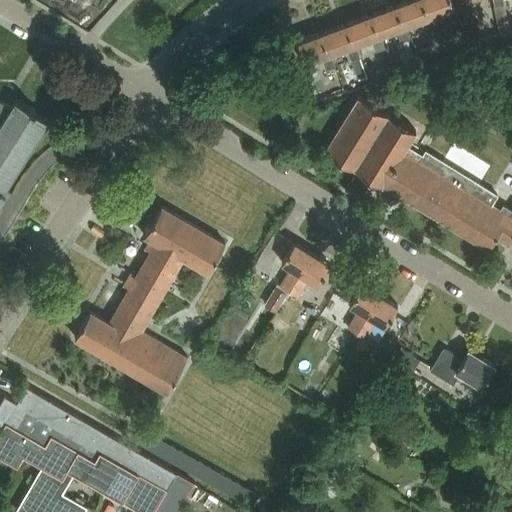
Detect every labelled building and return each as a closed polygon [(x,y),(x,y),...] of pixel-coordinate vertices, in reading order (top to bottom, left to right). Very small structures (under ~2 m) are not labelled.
[(434,29),(430,16),(427,17),(421,0),(407,0),(395,5),(402,26),(405,25),(421,19),(426,32),(434,29)] [(450,0),(421,0),(427,17),(430,16),(446,9),(451,23),(452,23),(456,34),(464,31),(460,20),(461,20),(455,5),(453,6),(450,0)] [(493,0),(500,31),(509,29),(502,0),(493,0)] [(402,26),(395,5),(370,14),(377,35),(380,34),(396,28),(401,41),(408,38),(409,38),(405,25),(402,26)] [(384,46),(380,34),(377,35),(370,14),(345,23),(353,45),(355,44),(372,37),(376,49),(384,46)] [(353,45),(345,23),(320,32),(328,53),(330,52),(347,47),(358,78),(367,75),(355,44),(353,45)] [(335,66),(330,52),(328,53),(320,32),(295,42),(302,63),(321,56),(326,69),(335,66)] [(408,38),(401,41),(396,43),(404,65),(416,61),(408,38)] [(416,130),(359,93),(326,148),(382,184),(384,182),(488,248),(495,236),(508,244),(511,237),(511,207),(510,210),(501,204),(499,208),(490,203),(497,192),(423,146),(419,153),(407,145),(416,130)] [(0,97),(0,198),(48,119),(34,111),(36,108),(31,105),(29,107),(14,98),(11,104),(0,97)] [(145,247),(151,251),(110,321),(91,310),(75,337),(167,390),(187,355),(142,329),(183,259),(207,272),(225,241),(162,205),(144,236),(150,239),(145,247)] [(318,282),(330,262),(294,240),(281,260),(290,266),(280,283),(298,294),(308,277),(318,282)] [(385,323),(398,302),(363,281),(351,301),(359,307),(348,324),(366,334),(376,317),(385,323)] [(284,293),(273,286),(262,304),(273,310),(284,293)] [(418,359),(397,345),(390,357),(410,370),(418,359)] [(481,385),(494,363),(469,348),(461,361),(454,357),(456,354),(443,346),(429,368),(449,380),(456,369),(481,385)] [(0,424),(3,427),(0,432),(0,455),(17,466),(23,455),(42,465),(17,510),(21,511),(83,511),(87,506),(62,492),(74,472),(146,511),(153,511),(176,470),(26,386),(16,403),(5,397),(0,405),(0,424)] [(252,505),(258,494),(138,426),(131,438),(252,505)] [(428,475),(424,483),(432,488),(436,480),(428,475)] [(318,497),(339,491),(335,476),(314,481),(318,497)]
